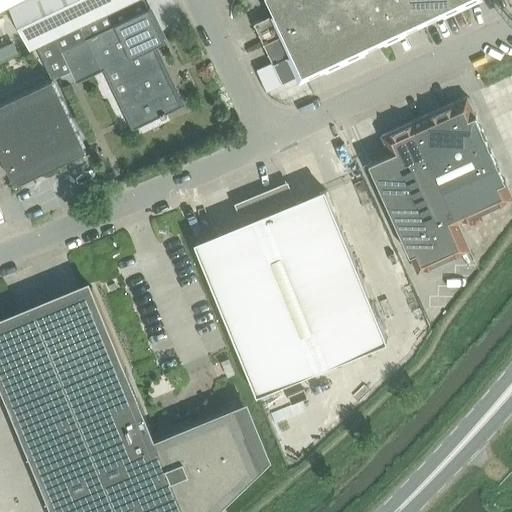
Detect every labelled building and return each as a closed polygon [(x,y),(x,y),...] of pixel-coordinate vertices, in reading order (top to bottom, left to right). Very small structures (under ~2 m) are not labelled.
[(34,0),(55,36),(61,50),(148,9),(143,0),(34,0)] [(265,0),(271,13),(252,22),(281,83),(379,37),(362,0),(265,0)] [(409,0),(362,0),(379,37),(418,18),(409,0)] [(409,0),(418,18),(457,0),(409,0)] [(148,9),(61,50),(76,81),(106,66),(133,124),(179,102),(151,43),(161,38),(148,9)] [(0,101),(0,151),(14,183),(85,149),(51,78),(0,101)] [(466,96),(411,120),(426,154),(481,129),(466,96)] [(426,154),(411,120),(380,134),(388,153),(367,162),(417,272),(469,249),(457,223),(442,188),(426,154)] [(497,164),(481,129),(426,154),(442,188),(497,164)] [(497,164),(442,188),(457,223),(511,198),(497,164)] [(194,244),(255,393),(386,340),(325,190),(295,203),(288,184),(235,205),(243,224),(194,244)] [(108,285),(110,291),(116,288),(114,282),(108,285)] [(91,286),(0,323),(0,371),(26,434),(18,438),(24,453),(27,452),(52,511),(211,511),(232,493),(270,456),(246,399),(154,437),(91,286)]
